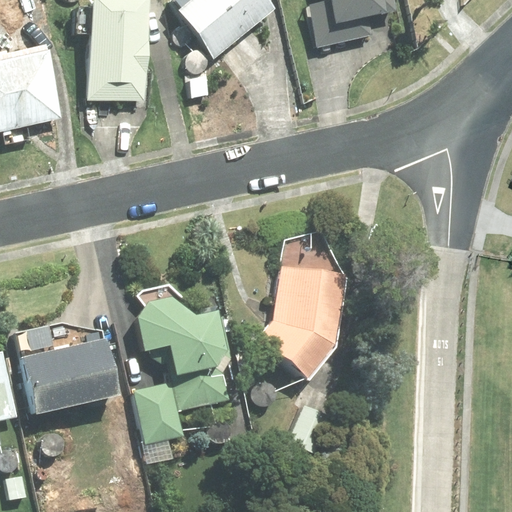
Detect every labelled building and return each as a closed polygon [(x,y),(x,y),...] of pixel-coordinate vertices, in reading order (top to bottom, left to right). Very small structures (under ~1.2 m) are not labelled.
[(172,0),(168,3),(177,13),(174,15),(212,62),(220,55),(239,78),(272,52),(253,29),(274,11),(264,0),(172,0)] [(327,0),(328,4),(307,9),(317,50),(369,38),(365,20),(395,14),(391,0),(327,0)] [(81,4),(77,106),(134,108),(138,6),(81,4)] [(0,139),(5,139),(4,132),(53,124),(42,56),(39,56),(39,52),(0,58),(0,139)] [(272,320),(255,340),(305,382),(334,347),(344,278),(334,276),(335,270),(300,265),(299,272),(279,270),(272,320)] [(168,349),(176,384),(132,394),(144,448),(181,439),(176,414),(227,402),(221,375),(227,365),(216,316),(194,321),(171,300),(147,306),(135,320),(143,354),(168,349)] [(103,342),(21,362),(34,418),(116,398),(103,342)] [(0,354),(0,422),(15,420),(2,355),(0,354)] [(302,408),(287,445),(314,457),(330,421),(302,408)] [(21,478),(5,481),(8,502),(25,499),(21,478)]
